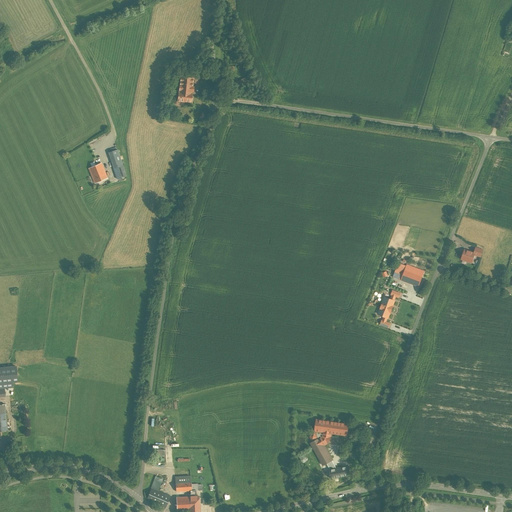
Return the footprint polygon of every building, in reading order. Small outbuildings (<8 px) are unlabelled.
[(194,77),(181,76),(179,91),(192,92),(194,77)] [(248,76),(228,86),(231,93),(251,82),(248,76)] [(179,91),(178,101),(192,103),(193,93),(192,92),(179,91)] [(127,176),(123,165),(118,150),(108,153),(114,168),(117,179),(127,176)] [(95,183),(107,178),(101,163),(88,168),(95,183)] [(483,250),(476,247),(474,253),(475,253),(475,254),(481,257),(483,250)] [(474,253),(465,250),(462,258),(462,259),(462,258),(468,260),(472,262),(475,254),(475,253),(474,253)] [(424,272),(407,265),(405,270),(402,279),(419,285),(424,272)] [(405,270),(398,267),(394,276),(402,279),(405,270)] [(392,295),(391,299),(395,300),(396,296),(399,298),(401,293),(393,290),(391,295),(392,295)] [(391,299),(384,297),(378,314),(384,316),(388,318),(389,318),(395,301),(395,300),(391,299)] [(388,318),(384,316),(381,325),(388,328),(390,323),(386,321),(388,318)] [(0,367),(0,383),(17,382),(16,366),(0,367)] [(13,407),(27,405),(26,398),(12,401),(13,407)] [(349,424),(317,419),(315,431),(316,431),(316,432),(315,433),(315,432),(309,435),(310,436),(312,441),(313,440),(314,441),(311,443),(313,447),(321,461),(324,465),(327,464),(330,469),(331,478),(339,477),(347,476),(350,475),(349,466),(337,468),(333,460),(324,445),(328,443),(328,442),(329,441),(330,437),(331,438),(331,437),(331,433),(347,435),(349,424)] [(191,459),(179,459),(180,468),(191,467),(191,459)] [(171,496),(158,490),(163,478),(156,475),(147,499),(166,508),(171,496)] [(191,482),(176,483),(176,491),(192,490),(191,482)] [(186,496),(176,497),(177,510),(187,510),(186,496)] [(199,511),(199,496),(186,496),(187,510),(190,510),(190,511),(199,511)]
